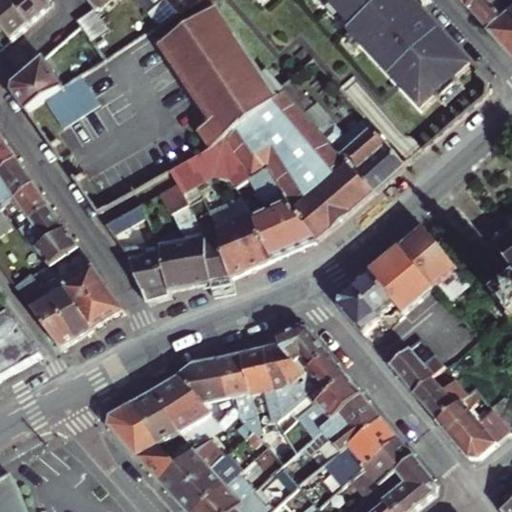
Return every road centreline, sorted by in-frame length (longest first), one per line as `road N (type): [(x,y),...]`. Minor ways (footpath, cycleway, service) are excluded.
road 1 (residential): [(156,344),(118,272),(0,100)]
road 2 (secondary): [(299,291),(386,230),(511,115)]
road 3 (residential): [(299,291),(468,490)]
road 4 (unknown): [(423,197),(267,21)]
road 5 (secondary): [(156,344),(299,291)]
road 6 (residential): [(158,511),(59,399)]
road 7 (residential): [(0,279),(78,388)]
